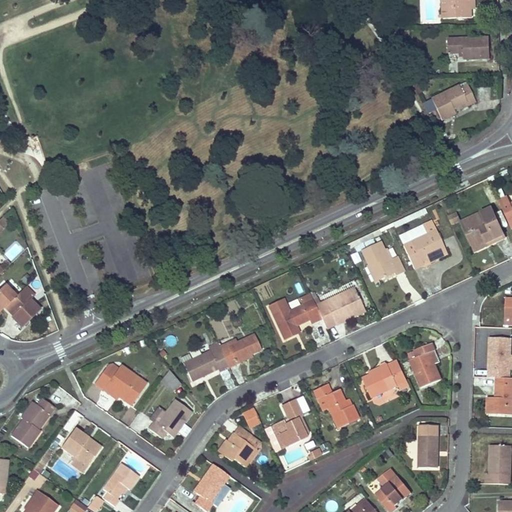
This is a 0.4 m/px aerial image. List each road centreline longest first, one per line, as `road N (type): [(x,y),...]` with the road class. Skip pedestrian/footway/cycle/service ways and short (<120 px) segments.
road 1 (secondary): [(59,349),(453,165)]
road 2 (residential): [(139,511),(227,399),(462,291)]
road 3 (residential): [(441,511),(457,498),(462,291)]
road 4 (unknown): [(453,165),(377,58),(351,0)]
